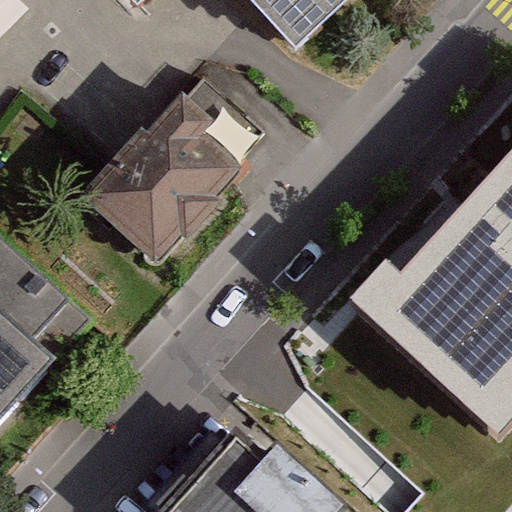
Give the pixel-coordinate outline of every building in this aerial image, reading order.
[(258,0),(308,51),(361,0),(258,0)] [(196,42),(63,183),(148,259),(232,164),(212,147),(253,104),(196,42)] [(19,125),(0,145),(0,215),(14,229),(69,170),(19,125)] [(511,152),(402,271),(385,255),(345,297),(497,438),(511,421),(511,152)] [(0,385),(77,300),(0,229),(0,385)] [(224,472),(186,511),(294,511),(261,481),(248,494),(224,472)]
